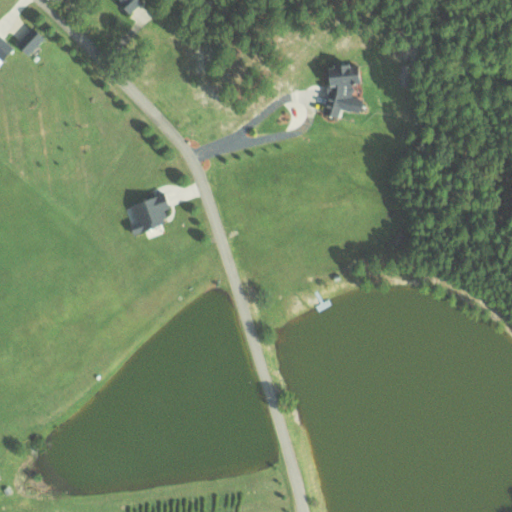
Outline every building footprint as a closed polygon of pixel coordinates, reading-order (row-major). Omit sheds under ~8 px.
[(116,0),(127,13),(142,0),(116,0)] [(14,45),(27,55),(42,36),(29,26),(14,45)] [(0,57),(10,45),(0,36),(0,57)] [(359,66),(328,60),(318,112),(337,116),(338,108),(356,112),(359,96),(350,94),(352,82),(355,83),(359,66)] [(127,203),(134,221),(126,224),(130,233),(167,219),(163,209),(168,206),(162,190),(127,203)]
